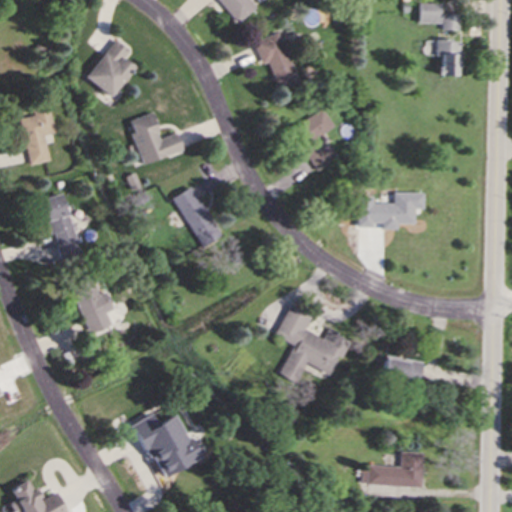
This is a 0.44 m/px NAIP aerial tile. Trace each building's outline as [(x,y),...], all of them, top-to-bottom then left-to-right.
[(246,0),(216,0),(233,22),(252,7),(246,0)] [(415,22),(438,22),(438,2),(416,2),(415,22)] [(439,29),(456,29),(457,13),(439,12),(439,29)] [(265,61),(275,88),(295,81),(277,31),(250,41),(258,63),(265,61)] [(107,96),(132,66),(120,57),(126,49),(112,38),(82,76),(107,96)] [(456,75),(458,40),(432,39),(432,55),(437,55),(436,74),(456,75)] [(331,126),(319,108),(288,127),(314,169),(330,159),(315,136),(331,126)] [(25,164),(46,160),(41,134),(52,132),(47,109),(16,115),(25,164)] [(126,119),(130,131),(127,132),(138,163),(178,150),(172,132),(156,137),(148,112),(126,119)] [(197,246),(217,235),(189,185),(169,197),(197,246)] [(421,192),(390,191),(390,202),(369,202),(370,196),(354,195),(354,226),(370,226),(370,222),(379,222),(378,228),(394,229),(394,223),(411,223),(411,208),(420,208),(421,192)] [(60,192),(38,198),(48,235),(50,234),(57,259),(76,254),(60,192)] [(86,333),(108,324),(102,311),(111,308),(100,282),(70,294),(86,333)] [(290,343),(276,373),(293,381),(303,362),(328,374),(345,338),(325,328),(320,337),(302,328),(309,314),(286,304),(271,334),(290,343)] [(419,360),(382,357),(380,377),(418,381),(419,360)] [(173,413),(153,423),(149,413),(130,423),(157,477),(196,458),(173,413)] [(397,465),(359,464),(358,484),(419,486),(420,452),(398,451),(397,465)] [(61,511),(63,511),(53,491),(36,500),(25,478),(7,488),(13,499),(6,502),(10,511),(12,511),(18,509),(19,511),(61,511)]
